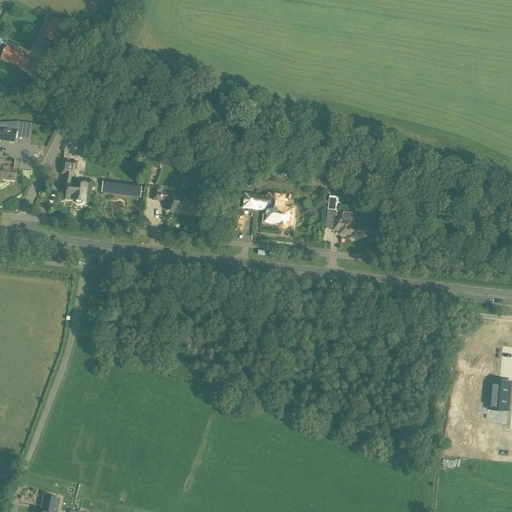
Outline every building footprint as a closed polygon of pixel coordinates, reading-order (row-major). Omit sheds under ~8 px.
[(54,43),(60,28),(49,23),(42,38),(54,43)] [(25,69),(31,57),(25,54),(24,55),(6,47),(1,58),(25,69)] [(0,122),(0,141),(15,143),(17,130),(18,122),(0,122)] [(79,140),(93,144),(97,134),(83,129),(79,140)] [(0,182),(1,182),(2,180),(15,182),(18,163),(11,162),(11,163),(4,163),(4,161),(0,160),(0,182)] [(89,202),(92,180),(76,178),(78,163),(63,161),(61,176),(65,176),(64,187),(67,187),(66,199),(73,200),(78,204),(79,205),(82,204),(83,203),(83,201),(89,202)] [(194,214),(195,199),(169,196),(170,193),(162,192),(162,188),(154,187),(153,200),(161,201),(166,201),(165,211),(194,214)] [(283,225),(283,224),(291,225),(293,210),(285,209),(283,206),(284,196),(268,195),(268,197),(244,195),(243,209),(257,210),(257,209),(266,210),(265,222),(275,224),(275,225),(275,226),(275,227),(276,227),(277,228),(278,228),(279,228),(280,228),(281,227),(282,227),(282,226),(283,225)] [(323,197),(313,203),(318,210),(327,204),(323,197)] [(356,238),(358,237),(367,238),(368,227),(358,226),(358,223),(355,223),(354,221),(354,218),(351,218),(352,214),(343,213),(343,211),(335,210),(332,231),(340,232),(340,234),(350,236),(351,238),(352,239),(353,239),(354,239),(355,239),(356,238)] [(510,385),(490,383),(487,411),(507,412),(510,385)] [(57,511),(60,500),(43,497),(40,511),(35,511),(32,511),(57,511)]
